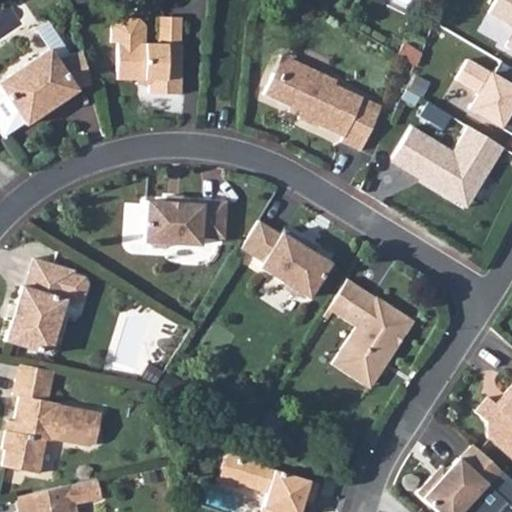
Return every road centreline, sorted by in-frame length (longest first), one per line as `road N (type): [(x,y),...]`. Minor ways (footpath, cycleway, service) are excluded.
road 1 (residential): [(0,221),(40,182),(116,151),(205,145),(285,164),(488,295)]
road 2 (residential): [(367,511),(382,468),(488,295)]
